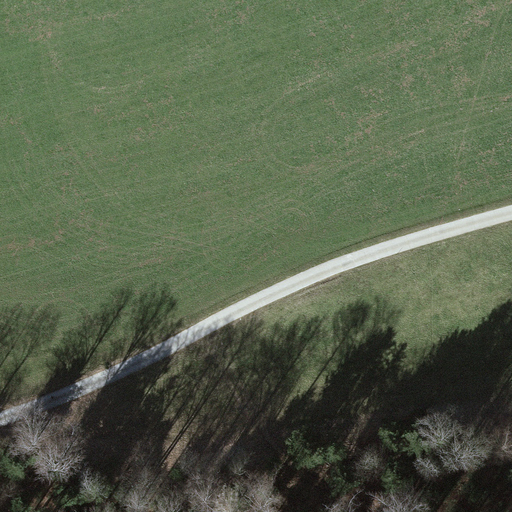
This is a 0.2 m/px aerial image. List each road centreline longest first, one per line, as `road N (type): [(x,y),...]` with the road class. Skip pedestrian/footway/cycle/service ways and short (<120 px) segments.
road 1 (unclassified): [(511,211),(329,267),(106,376),(0,417)]
road 2 (track): [(212,322),(246,396),(292,457),(332,490),(381,511)]
